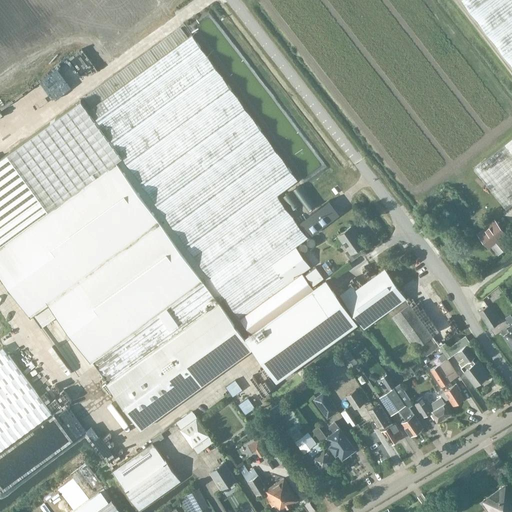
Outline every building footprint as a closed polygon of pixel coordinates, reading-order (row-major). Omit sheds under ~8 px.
[(166,0),(0,0),(0,158),(80,100),(87,109),(189,30),(166,0)] [(511,67),(511,0),(460,0),(511,67)] [(87,109),(81,113),(116,161),(202,280),(219,302),(233,322),(302,273),(287,252),(308,237),(276,196),(297,180),(191,33),(87,109)] [(80,100),(0,158),(0,271),(4,277),(3,278),(6,282),(7,281),(8,282),(6,284),(9,288),(11,287),(12,288),(11,289),(14,293),(15,292),(30,313),(31,313),(39,323),(56,310),(93,360),(202,280),(116,161),(81,113),(87,109),(80,100)] [(506,209),(511,203),(511,137),(473,169),(506,209)] [(443,190),(452,183),(449,179),(440,186),(443,190)] [(318,208),(300,222),(310,236),(339,214),(329,200),(318,208)] [(494,221),(479,234),(489,247),(491,245),(498,255),(503,251),(511,244),(504,234),(505,234),(494,221)] [(359,248),(363,245),(356,234),(357,233),(352,226),(338,235),(349,251),(346,253),(351,261),(362,253),(359,248)] [(315,266),(315,267),(305,274),(313,285),(323,277),(315,266)] [(385,269),(342,299),(360,324),(363,328),(367,326),(388,311),(405,298),(406,298),(385,269)] [(302,273),(233,322),(246,339),(314,290),(302,273)] [(202,280),(93,360),(108,382),(219,302),(202,280)] [(409,304),(405,298),(388,311),(392,316),(415,349),(421,359),(440,346),(439,344),(433,336),(410,304),(409,304)] [(219,302),(108,382),(142,428),(178,402),(252,348),(246,339),(233,322),(219,302)] [(490,329),(499,323),(487,306),(478,312),(490,329)] [(511,349),(511,326),(507,329),(508,331),(503,335),(511,349)] [(474,357),(465,346),(465,345),(458,351),(467,363),(461,367),(475,385),(486,377),(480,370),(484,368),(478,360),(475,363),(472,359),(474,357)] [(0,451),(51,413),(2,347),(0,348),(0,451)] [(348,350),(340,356),(350,370),(358,365),(348,350)] [(453,405),(464,398),(459,391),(461,390),(456,383),(452,385),(449,381),(458,376),(447,359),(430,369),(453,405)] [(254,369),(264,389),(271,386),(261,366),(254,369)] [(248,373),(238,380),(250,398),(260,391),(248,373)] [(235,380),(225,387),(232,396),(242,389),(235,380)] [(355,409),(365,402),(356,389),(355,389),(352,384),(343,390),(346,395),(346,396),(355,409)] [(410,436),(423,427),(409,407),(413,404),(399,384),(379,397),(391,415),(399,409),(405,419),(401,422),(410,436)] [(336,411),(323,393),(314,399),(327,417),(336,411)] [(441,397),(429,404),(423,394),(413,401),(424,417),(431,413),(437,423),(452,413),(445,402),(445,403),(441,397)] [(248,398),(238,404),(245,414),(254,408),(248,398)] [(365,405),(379,428),(391,421),(379,403),(374,406),(371,402),(365,405)] [(180,429),(192,446),(209,435),(196,418),(180,429)] [(391,421),(379,428),(389,444),(400,438),(399,438),(403,435),(395,422),(392,424),(391,421)] [(352,449),(354,448),(339,428),(328,436),(333,444),(331,445),(336,452),(338,451),(342,456),(344,455),(346,457),(353,451),(352,449)] [(321,472),(335,461),(325,448),(323,449),(318,442),(316,443),(308,432),(295,441),(304,453),(308,450),(313,456),(311,458),(321,472)] [(112,470),(122,484),(139,509),(180,480),(163,456),(153,442),(112,470)] [(86,462),(55,485),(73,510),(74,511),(116,511),(118,511),(119,510),(102,489),(86,501),(86,500),(104,486),(86,462)] [(224,463),(210,472),(210,473),(212,472),(222,488),(221,489),(235,480),(224,463)] [(263,491),(272,506),(274,505),(278,511),(298,500),(284,478),(267,489),(258,475),(248,482),(256,495),(263,491)] [(511,511),(511,491),(507,484),(480,504),(486,511),(511,511)] [(186,495),(196,511),(197,511),(208,506),(198,488),(186,495)]
